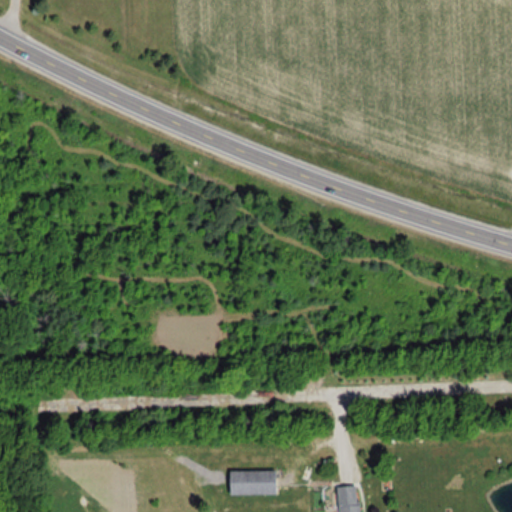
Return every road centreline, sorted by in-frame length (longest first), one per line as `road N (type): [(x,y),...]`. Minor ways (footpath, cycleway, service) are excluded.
road 1 (tertiary): [(0,40),(241,154),(511,247)]
road 2 (residential): [(511,386),(337,393)]
